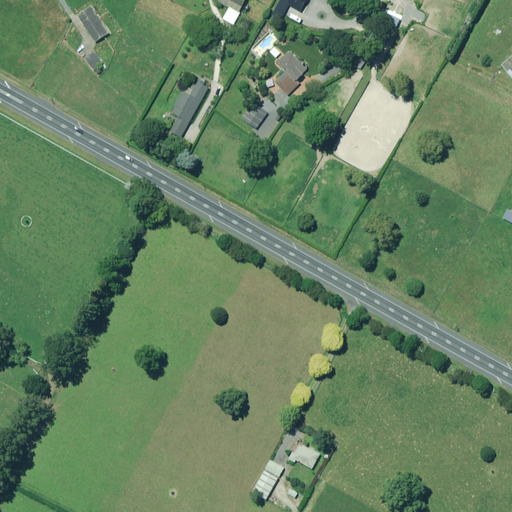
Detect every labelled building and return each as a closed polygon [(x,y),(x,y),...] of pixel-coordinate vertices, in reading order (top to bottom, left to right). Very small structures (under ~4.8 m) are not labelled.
[(247,0),(216,0),(241,13),(247,0)] [(111,34),(94,8),(80,16),(97,42),(111,34)] [(109,67),(96,52),(87,60),(99,75),(109,67)] [(286,52),(278,62),(287,71),(276,83),(286,91),(297,79),(299,81),(310,69),(291,52),(289,54),(286,52)] [(511,56),(503,65),(511,75),(511,56)] [(184,138),(210,90),(199,84),(196,90),(188,86),(174,113),(180,116),(172,132),(184,138)] [(270,113),(258,104),(246,121),(258,129),(270,113)] [(322,454),(298,442),(294,451),(295,451),(291,459),(297,462),(298,460),(315,469),(322,454)] [(286,468),(273,461),(268,469),(281,477),(286,468)] [(280,478),(267,471),(255,492),(268,500),(280,478)]
